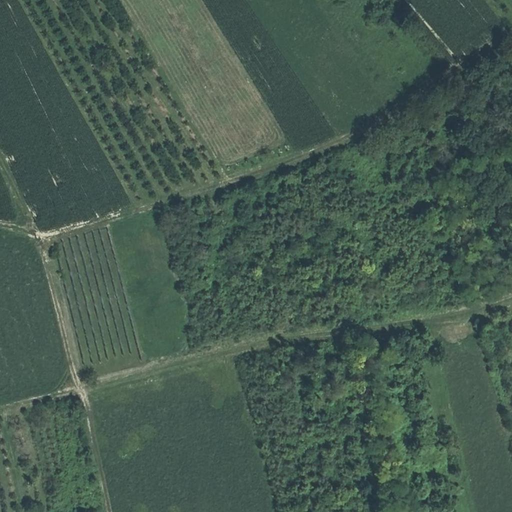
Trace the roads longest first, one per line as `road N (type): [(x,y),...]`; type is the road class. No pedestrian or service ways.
road 1 (track): [(511,295),(472,311),(283,339),(0,411)]
road 2 (track): [(511,33),(326,147),(35,232)]
road 3 (track): [(108,511),(35,232)]
